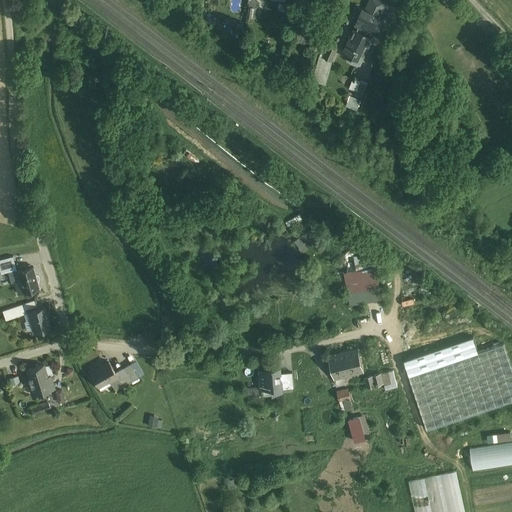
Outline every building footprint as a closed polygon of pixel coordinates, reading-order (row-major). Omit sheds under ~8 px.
[(387,1),(382,0),(370,0),(365,11),(379,17),(387,1)] [(365,11),(362,9),(356,23),(358,24),(356,29),(370,36),(373,31),(377,32),(380,25),(378,23),(380,18),(379,17),(365,11)] [(370,36),(356,29),(355,29),(345,50),(353,54),(362,57),(371,37),(370,36)] [(337,49),(329,45),(323,58),(332,62),(337,49)] [(362,57),(353,54),(350,62),(358,66),(362,57)] [(367,83),(361,81),(355,95),(362,97),(367,83)] [(303,250),(316,242),(309,231),(296,239),(303,250)] [(38,287),(33,266),(12,272),(17,292),(38,287)] [(345,274),(351,305),(381,300),(375,268),(345,274)] [(3,310),(6,319),(39,307),(36,298),(3,310)] [(50,326),(45,307),(28,312),(32,331),(50,326)] [(359,348),(328,356),(334,378),(365,371),(359,348)] [(123,388),(116,375),(109,362),(91,373),(98,386),(109,379),(116,392),(123,388)] [(44,364),(28,368),(34,393),(50,389),(44,364)] [(396,368),(366,375),(369,386),(385,383),(386,388),(400,385),(396,368)] [(280,369),(260,370),(261,389),(281,388),(280,369)] [(344,410),(356,408),(352,387),(339,389),(344,410)] [(57,390),(61,402),(67,400),(63,388),(57,390)] [(164,417),(152,415),(150,425),(162,427),(164,417)] [(354,416),(355,439),(370,439),(368,415),(354,416)] [(511,441),(473,447),(476,468),(511,463),(511,441)] [(467,511),(460,470),(411,479),(417,511),(467,511)]
